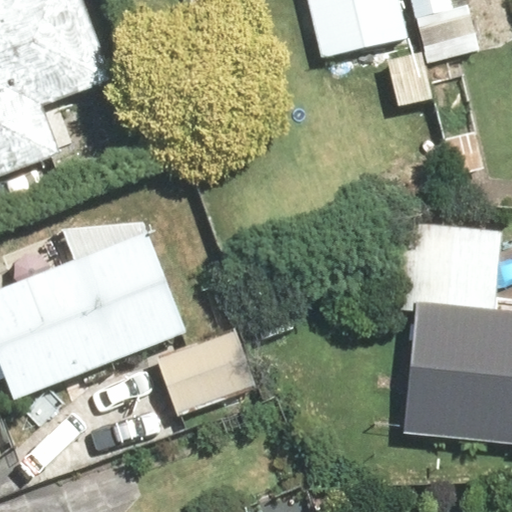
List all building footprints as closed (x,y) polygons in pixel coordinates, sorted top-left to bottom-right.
[(0,0),(0,175),(61,155),(43,103),(105,82),(75,0),(0,0)] [(395,0),(303,0),(317,64),(405,45),(395,0)] [(421,54),(383,62),(395,117),(433,109),(421,54)] [(412,315),(401,437),(511,447),(511,315),(493,314),(500,235),(399,226),(391,313),(412,315)] [(143,238),(0,291),(0,378),(9,402),(181,338),(143,238)] [(234,333),(155,361),(175,419),(255,391),(234,333)]
